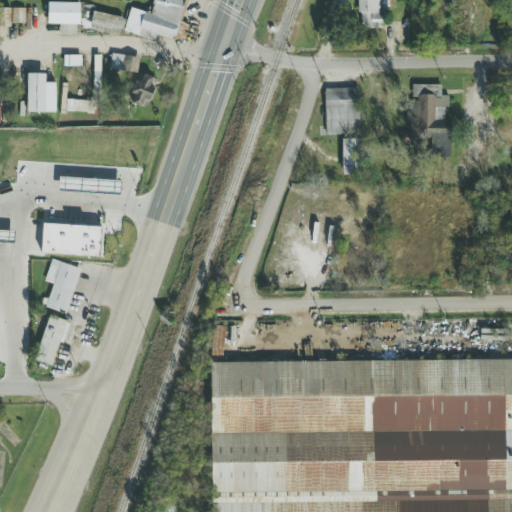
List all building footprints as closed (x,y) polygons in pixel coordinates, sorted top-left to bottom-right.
[(124,33),(154,41),(155,35),(184,42),(189,25),(181,23),(187,0),(185,0),(153,0),(150,13),(129,8),(124,33)] [(386,0),(357,0),(358,26),(387,26),(386,0)] [(78,4),(48,3),(47,24),(60,24),(60,35),(78,36),(78,4)] [(11,9),(0,8),(0,27),(10,28),(11,9)] [(12,24),(25,24),(25,8),(13,8),(12,24)] [(110,70),(137,73),(139,57),(111,55),(110,70)] [(27,113),(56,113),(56,86),(45,86),(45,74),(26,74),(27,113)] [(152,77),(132,74),(128,104),(150,107),(153,87),(151,86),(152,77)] [(448,157),(450,96),(441,96),(441,86),(412,85),(412,100),(411,100),(410,138),(429,139),(428,157),(448,157)] [(360,135),(359,88),(324,89),(325,136),(360,135)] [(342,139),(341,175),(363,176),(364,140),(342,139)] [(41,255),(100,257),(101,227),(42,225),(41,255)] [(80,269),(51,260),(44,283),(52,285),(45,308),(67,315),(80,269)] [(34,361),(52,367),(60,342),(63,343),(70,323),(49,316),(34,361)] [(223,356),(224,327),(212,326),(211,355),(223,356)] [(210,511),(511,511),(511,360),(209,363),(210,511)]
